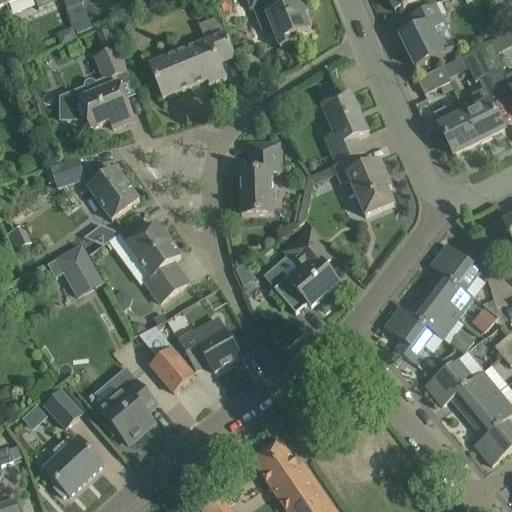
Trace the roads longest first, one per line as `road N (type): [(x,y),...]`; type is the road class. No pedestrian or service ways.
road 1 (residential): [(217,240),(196,239),(134,151),(206,132),(228,136)]
road 2 (residential): [(109,511),(282,378)]
road 3 (residential): [(480,493),(345,335)]
road 4 (unclassified): [(443,198),(368,29)]
road 5 (residential): [(228,136),(245,112),(368,29)]
road 6 (residential): [(345,335),(443,198)]
road 7 (residential): [(282,378),(217,240)]
